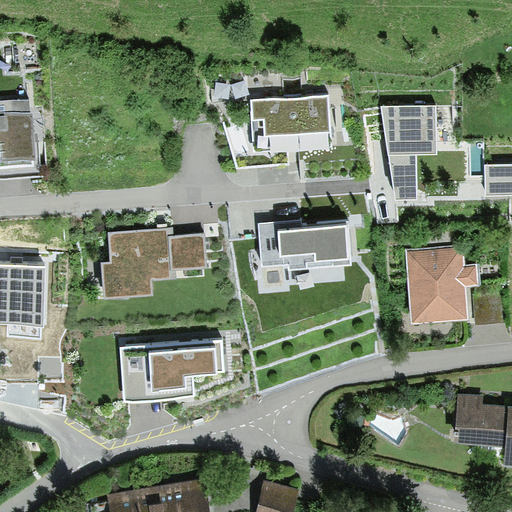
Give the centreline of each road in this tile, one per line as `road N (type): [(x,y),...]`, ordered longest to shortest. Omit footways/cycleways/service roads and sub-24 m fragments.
road 1 (residential): [(511,351),(301,398)]
road 2 (residential): [(185,432),(130,446),(6,511)]
road 3 (residential): [(466,511),(283,460)]
road 4 (residential): [(301,398),(185,432)]
